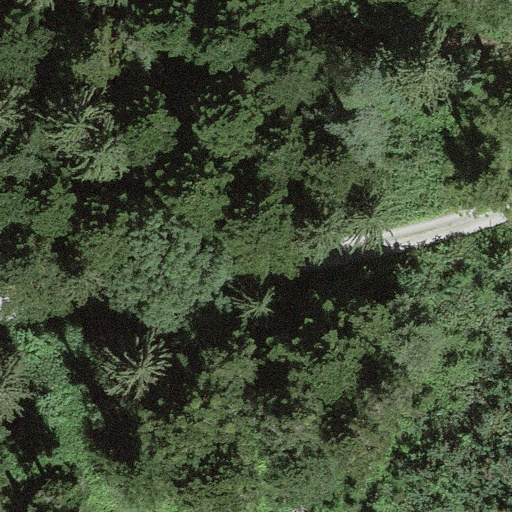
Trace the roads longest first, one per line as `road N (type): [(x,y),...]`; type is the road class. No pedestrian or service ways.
road 1 (track): [(0,323),(511,210)]
road 2 (track): [(0,7),(142,0)]
